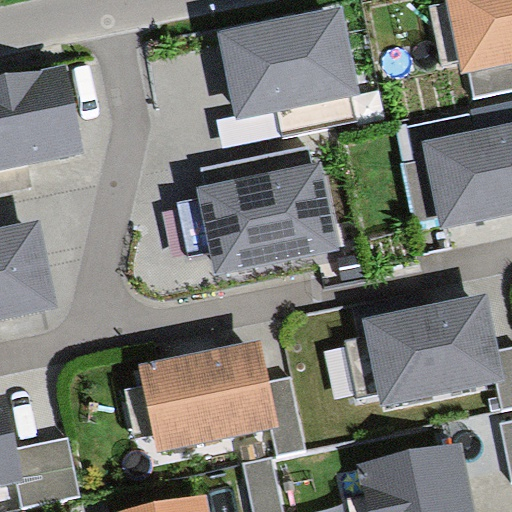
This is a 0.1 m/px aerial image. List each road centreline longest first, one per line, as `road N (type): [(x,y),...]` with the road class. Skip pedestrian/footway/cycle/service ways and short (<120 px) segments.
road 1 (residential): [(104,336),(97,298),(126,115),(110,19)]
road 2 (residential): [(104,336),(317,298)]
road 3 (residential): [(389,284),(511,256)]
